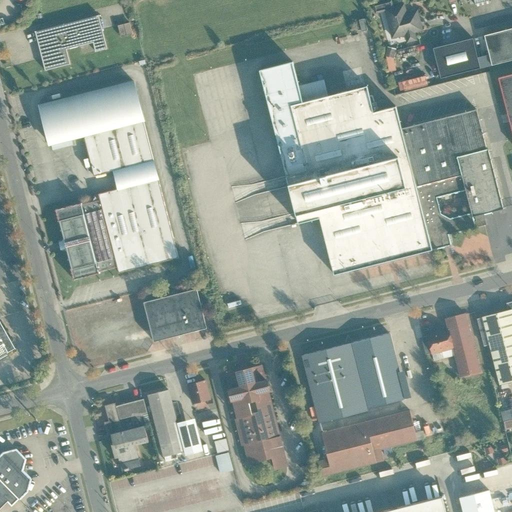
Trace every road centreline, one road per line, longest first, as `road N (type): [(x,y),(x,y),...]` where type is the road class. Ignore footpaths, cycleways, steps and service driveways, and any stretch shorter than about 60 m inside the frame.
road 1 (residential): [(69,391),(511,278)]
road 2 (residential): [(0,115),(69,391)]
road 3 (unknown): [(511,204),(482,93),(410,105)]
road 4 (residential): [(69,391),(100,511)]
